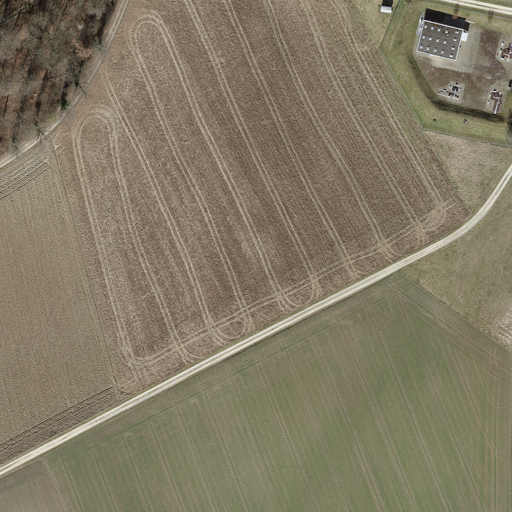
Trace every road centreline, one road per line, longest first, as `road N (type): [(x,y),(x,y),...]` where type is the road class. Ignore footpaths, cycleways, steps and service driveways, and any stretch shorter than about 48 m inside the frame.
road 1 (track): [(511,168),(479,216),(450,239),(0,472)]
road 2 (track): [(0,165),(59,119),(126,0)]
